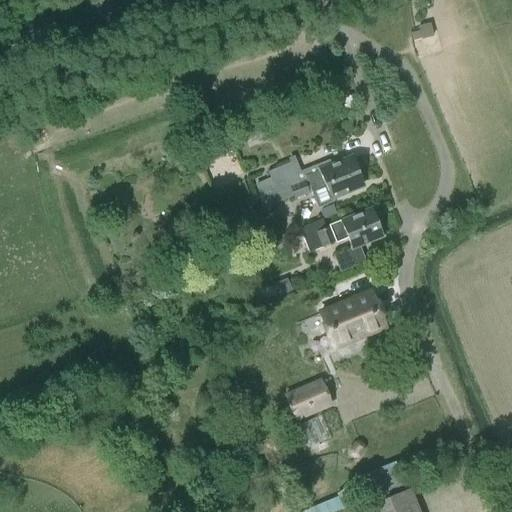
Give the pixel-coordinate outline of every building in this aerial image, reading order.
[(421,42),(433,39),(429,25),(417,28),(421,42)] [(216,111),(198,117),(203,129),(220,122),(216,111)] [(253,127),(247,111),(231,117),(237,133),(253,127)] [(330,167),(328,162),(309,170),(308,172),(309,176),(305,178),(306,180),(299,183),(290,163),(267,173),(269,179),(255,185),(260,196),(270,192),(274,204),(293,197),(294,199),(312,192),(318,207),(331,202),(330,200),(361,187),(350,159),(330,167)] [(323,220),(335,214),(331,205),(319,210),(323,220)] [(325,229),(321,220),(299,229),(308,253),(346,238),(351,249),(382,237),(381,234),(383,233),(378,221),(376,222),(371,210),(328,228),(325,229)] [(341,269),(353,264),(347,251),(335,257),(341,269)] [(274,299),(291,292),(286,280),(269,287),(274,299)] [(370,292),(318,313),(332,347),(384,325),(370,292)] [(295,421),(330,405),(320,381),(285,397),(295,421)] [(354,443),(349,450),(349,454),(353,457),(357,457),(363,450),(363,446),(359,443),(354,443)] [(366,475),(373,489),(393,480),(385,465),(366,475)] [(358,502),(353,488),(339,493),(344,507),(358,502)] [(413,511),(406,491),(354,511),(413,511)] [(338,500),(301,508),(301,511),(334,511),(341,511),(338,500)]
